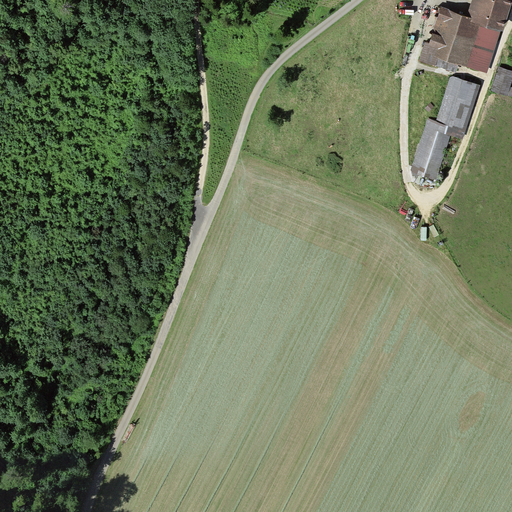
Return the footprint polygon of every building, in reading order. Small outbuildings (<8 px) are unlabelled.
[(511,0),(471,0),(467,14),(441,6),(429,43),(425,42),(419,61),(456,73),(459,64),(468,67),(482,26),(501,32),(503,33),(511,3),(511,0)] [(487,74),(501,32),(482,26),(468,67),(487,74)] [(511,70),(498,66),(491,91),(507,96),(511,80),(511,70)] [(480,85),(451,75),(436,121),(427,118),(410,171),(436,180),(451,136),(463,140),(480,85)] [(434,106),(430,103),(425,108),(429,112),(434,106)]
